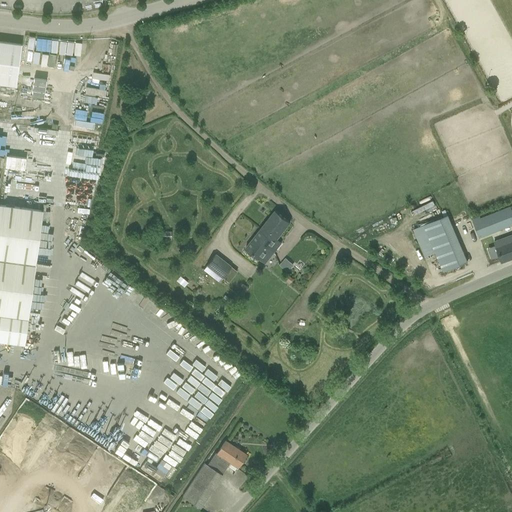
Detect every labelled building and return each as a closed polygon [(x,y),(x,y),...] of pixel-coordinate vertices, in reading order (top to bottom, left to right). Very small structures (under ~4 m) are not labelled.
[(0,84),(15,86),(21,45),(0,41),(0,84)] [(31,67),(50,70),(52,58),(33,55),(31,67)] [(0,259),(35,264),(42,210),(0,204),(0,259)] [(479,237),(511,224),(511,209),(511,206),(480,218),(480,216),(472,219),(479,237)] [(275,211),(260,230),(275,242),(270,248),(272,249),(276,252),(283,243),(277,239),(290,222),(275,211)] [(423,225),(435,253),(438,262),(442,271),(467,260),(448,214),(423,225)] [(246,247),(261,260),(270,248),(275,242),(260,230),(246,247)] [(501,262),(511,258),(511,234),(494,241),(501,262)] [(231,267),(215,255),(207,265),(222,277),(231,267)] [(35,264),(0,259),(0,341),(24,344),(35,264)] [(285,259),(280,265),(288,272),(293,266),(285,259)] [(199,509),(202,504),(229,462),(237,468),(246,455),(224,440),(216,453),(215,452),(206,465),(204,463),(182,497),(199,509)] [(160,463),(154,471),(163,477),(169,469),(160,463)]
